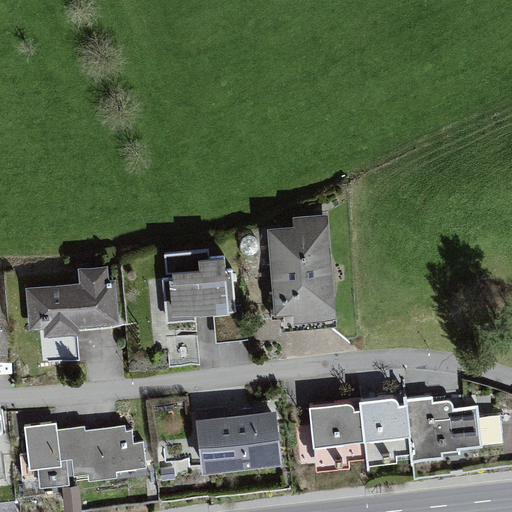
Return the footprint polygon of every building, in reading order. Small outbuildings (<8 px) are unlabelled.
[(337,317),(328,214),(293,217),(294,225),(267,228),(274,313),(292,312),(293,321),(337,317)] [(210,248),(164,252),(166,273),(173,272),(173,277),(162,278),(166,322),(197,319),(197,312),(229,309),(237,309),(233,268),(226,269),(225,254),(210,255),(210,248)] [(81,282),(27,287),(31,327),(45,326),(48,362),(81,359),(78,333),(80,332),(79,325),(119,321),(115,280),(109,280),(107,264),(79,267),(81,282)] [(237,309),(229,309),(229,313),(213,314),(216,342),(248,338),(246,308),(237,309)] [(360,398),(361,406),(366,455),(366,462),(398,458),(396,451),(412,449),(407,401),(400,401),(398,398),(397,396),(395,394),(391,394),(360,398)] [(407,397),(407,401),(412,449),(413,458),(443,455),(442,449),(459,448),(458,446),(504,440),(501,412),(480,415),(478,403),(454,406),(453,403),(452,400),(449,398),(446,398),(433,400),(433,394),(407,397)] [(347,399),(308,403),(315,467),(349,462),(348,457),(366,455),(361,406),(355,407),(354,404),(353,401),(350,400),(347,399)] [(228,404),(196,408),(203,469),(283,460),(277,407),(229,413),(228,404)] [(57,421),(23,425),(26,451),(19,451),(23,478),(40,476),(41,483),(69,479),(69,474),(74,474),(74,478),(117,473),(116,468),(147,464),(144,440),(133,442),(132,429),(126,430),(125,424),(86,428),(85,424),(58,428),(57,421)] [(79,484),(62,485),(64,509),(82,507),(79,484)]
